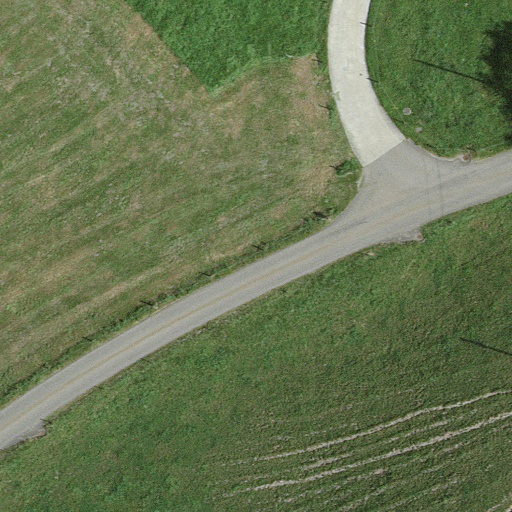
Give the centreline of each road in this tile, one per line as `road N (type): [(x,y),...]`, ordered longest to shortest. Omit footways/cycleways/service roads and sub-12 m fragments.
road 1 (track): [(0,431),(142,339),(273,270),(421,199),(511,167)]
road 2 (track): [(354,0),(353,79),(370,130),(421,199)]
